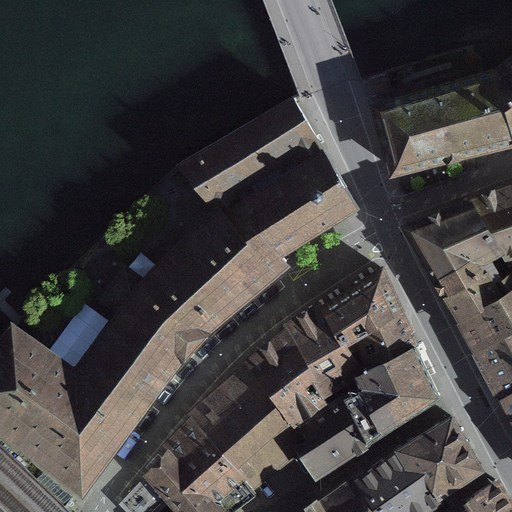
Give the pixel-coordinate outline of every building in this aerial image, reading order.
[(511,57),(497,70),(376,109),(392,170),(452,156),(511,140),(511,57)] [(294,102),(179,166),(218,214),(236,201),(254,188),(248,179),(274,162),(282,176),(322,150),(304,120),(294,102)] [(278,255),(354,207),(342,184),(339,178),(336,173),(335,173),(322,150),(282,176),(256,192),(254,188),(236,201),(278,255)] [(511,186),(505,189),(490,195),(470,203),(500,255),(511,274),(511,273),(511,186)] [(236,201),(218,214),(215,211),(204,219),(200,228),(184,240),(143,283),(124,267),(101,299),(120,313),(75,373),(11,326),(0,341),(0,424),(24,442),(22,445),(82,489),(84,486),(82,486),(119,436),(124,430),(125,430),(127,427),(126,427),(186,346),(187,347),(190,342),(195,338),(194,338),(278,268),(282,264),(283,265),(285,264),(278,255),(236,201)] [(496,257),(500,255),(470,203),(470,202),(405,227),(434,277),(471,256),(473,261),(476,261),(486,256),(487,258),(494,254),(496,257)] [(495,283),(511,274),(500,255),(496,257),(494,254),(487,258),(486,256),(476,261),(473,261),(471,256),(434,277),(437,281),(445,295),(484,275),(490,286),(495,283)] [(380,269),(323,306),(343,341),(398,310),(395,302),(380,269)] [(511,273),(511,274),(495,283),(502,295),(497,298),(498,299),(460,321),(476,349),(511,323),(511,273)] [(497,298),(502,295),(495,283),(490,286),(484,275),(445,295),(457,315),(460,321),(498,299),(497,298)] [(250,359),(249,360),(290,418),(320,397),(321,396),(322,396),(353,378),(353,376),(360,372),(343,341),(323,306),(297,323),(290,327),(288,326),(286,327),(283,329),(286,333),(281,337),(252,361),(250,359)] [(398,310),(343,341),(360,372),(414,344),(402,317),(398,310)] [(511,323),(476,349),(480,358),(490,377),(501,398),(511,391),(511,323)] [(323,409),(296,425),(302,433),(303,432),(308,443),(299,449),(316,475),(433,399),(434,399),(439,396),(418,353),(414,344),(360,372),(353,376),(353,378),(357,386),(327,404),(324,398),(322,396),(321,396),(320,397),(325,407),(323,409)] [(207,410),(195,420),(246,483),(294,440),(302,433),(296,425),(290,418),(249,360),(245,363),(251,371),(207,410)] [(511,391),(501,398),(511,418),(511,391)] [(423,465),(423,466),(464,442),(461,437),(450,417),(398,449),(413,471),(423,465)] [(168,452),(217,511),(230,511),(254,495),(246,483),(195,420),(193,422),(195,423),(184,435),(168,452)] [(471,454),(464,442),(423,466),(439,494),(441,493),(479,468),(471,454)] [(355,481),(376,511),(445,511),(451,509),(446,500),(441,493),(439,494),(423,466),(423,465),(413,471),(398,449),(389,456),(355,481)] [(164,456),(146,476),(168,501),(177,511),(217,511),(168,452),(164,456)] [(156,511),(168,501),(146,476),(119,504),(126,511),(156,511)] [(376,511),(355,481),(340,492),(322,506),(313,511),(376,511)] [(445,511),(511,511),(511,507),(494,481),(451,509),(445,511)]
